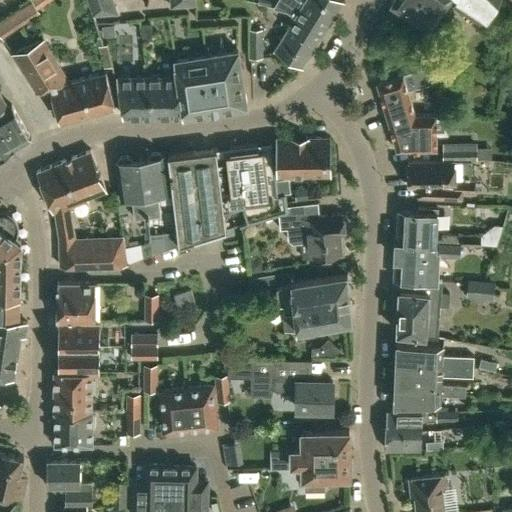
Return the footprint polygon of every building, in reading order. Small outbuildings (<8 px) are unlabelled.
[(30,0),(0,20),(0,33),(3,38),(39,13),(30,0)] [(31,0),(38,8),(49,0),(31,0)] [(110,14),(105,0),(99,0),(97,1),(102,15),(110,14)] [(119,14),(114,0),(105,0),(110,14),(119,14)] [(279,0),(275,8),(287,10),(296,16),(324,33),(343,1),(342,0),(279,0)] [(391,0),(429,25),(446,0),(454,0),(455,0),(453,5),(482,24),(491,12),(495,14),(498,10),(494,8),(498,0),(391,0)] [(93,15),(102,15),(97,1),(89,4),(93,15)] [(324,33),(296,16),(275,49),(304,66),(324,33)] [(262,28),(249,28),(249,57),(263,57),(262,28)] [(69,82),(50,50),(43,40),(13,53),(37,92),(51,89),(61,121),(116,106),(106,72),(69,82)] [(107,43),(99,45),(105,67),(112,65),(107,43)] [(177,74),(183,116),(246,107),(238,50),(174,60),(178,74),(177,74)] [(432,65),(404,76),(376,84),(388,123),(396,150),(437,149),(437,133),(448,133),(447,113),(437,114),(416,114),(407,87),(436,79),(432,65)] [(183,116),(177,74),(147,75),(153,117),(183,116)] [(153,117),(147,75),(117,77),(123,117),(153,117)] [(30,139),(11,106),(8,108),(0,94),(0,124),(15,149),(14,149),(30,139)] [(0,157),(15,149),(0,124),(0,157)] [(330,137),(277,138),(277,176),(330,176),(330,137)] [(270,143),(213,150),(226,230),(276,214),(277,214),(286,210),(286,205),(284,194),(276,196),(270,143)] [(454,160),(472,160),(475,160),(475,146),(461,146),(444,146),(444,160),(454,160)] [(178,245),(226,230),(213,150),(168,156),(178,245)] [(106,191),(105,189),(92,151),(37,173),(53,211),(55,211),(59,238),(60,266),(125,264),(127,264),(126,256),(129,255),(127,246),(125,246),(124,242),(75,244),(75,237),(69,201),(85,195),(87,201),(88,201),(88,198),(106,191)] [(147,217),(148,217),(160,215),(157,193),(168,192),(164,156),(140,159),(147,217)] [(117,162),(120,197),(131,196),(134,218),(147,217),(140,159),(117,162)] [(472,160),(454,160),(444,160),(408,161),(408,184),(410,185),(424,185),(424,190),(420,190),(418,195),(417,195),(417,197),(461,199),(461,193),(473,193),(474,178),(471,178),(472,160)] [(293,243),(300,242),(301,259),(340,257),(339,236),(345,235),(342,216),(318,218),(316,203),(286,205),(286,210),(277,214),(278,229),(288,229),(289,239),(293,243)] [(398,211),(396,243),(435,246),(435,243),(460,244),(460,243),(461,235),(442,234),(442,239),(435,239),(437,208),(418,207),(418,212),(398,211)] [(0,376),(15,379),(21,336),(26,337),(28,324),(18,322),(19,241),(15,237),(16,233),(17,227),(16,223),(14,219),(10,216),(6,213),(1,213),(0,212),(0,376)] [(461,234),(461,235),(460,243),(480,245),(481,235),(461,234)] [(149,238),(149,241),(151,254),(164,249),(163,236),(149,238)] [(126,256),(127,264),(151,254),(149,241),(127,246),(129,255),(126,256)] [(435,246),(396,243),(394,279),(437,281),(438,255),(460,256),(460,244),(435,243),(435,246)] [(352,321),(347,273),(291,282),(276,287),(276,292),(275,293),(276,305),(283,304),(285,313),(295,312),(297,329),(352,321)] [(495,282),(483,280),(468,279),(466,296),(493,299),(495,282)] [(58,321),(99,321),(99,320),(95,320),(96,283),(58,282),(58,321)] [(441,283),(400,282),(398,333),(437,338),(439,306),(448,307),(449,292),(441,292),(441,283)] [(191,290),(173,295),(177,308),(195,303),(191,290)] [(253,305),(266,304),(265,290),(252,293),(253,305)] [(146,294),(145,321),(158,321),(158,294),(146,294)] [(59,346),(99,346),(99,321),(58,321),(59,321),(59,346)] [(131,334),(131,346),(157,346),(158,334),(131,334)] [(396,363),(473,367),(473,357),(442,355),(442,347),(397,343),(396,363)] [(99,371),(99,346),(59,346),(59,370),(55,370),(55,371),(99,371)] [(157,359),(157,346),(131,346),(131,358),(157,359)] [(228,357),(227,375),(228,375),(228,384),(250,384),(250,396),(270,396),(283,396),(283,405),(287,405),(287,409),(296,409),(296,408),(332,409),(333,382),(310,381),(310,376),(273,376),(274,359),(247,358),(228,357)] [(473,367),(396,363),(395,383),(440,385),(441,376),(472,378),(473,367)] [(159,390),(159,364),(145,364),(145,391),(159,390)] [(99,372),(99,371),(55,371),(54,411),(92,411),(92,410),(91,410),(91,392),(95,392),(95,378),(92,378),(92,372),(99,372)] [(229,393),(228,384),(228,375),(227,375),(215,376),(217,394),(229,393)] [(440,385),(395,383),(394,404),(440,403),(441,395),(465,396),(465,386),(440,385)] [(186,388),(190,428),(216,425),(212,386),(200,387),(200,384),(188,385),(188,388),(186,388)] [(190,428),(186,388),(184,388),(183,386),(171,387),(172,389),(160,390),(164,430),(190,428)] [(127,392),(127,407),(140,407),(140,392),(127,392)] [(140,407),(127,407),(127,433),(140,433),(140,407)] [(457,410),(422,412),(422,422),(436,422),(436,421),(490,419),(490,418),(501,417),(500,409),(457,410)] [(92,411),(54,411),(55,411),(55,445),(93,445),(92,426),(95,425),(95,414),(92,414),(92,411)] [(422,431),(422,422),(422,412),(388,411),(387,432),(422,431)] [(271,449),(271,458),(291,458),(292,459),(304,459),(304,456),(319,455),(319,450),(350,449),(350,431),(302,432),(302,449),(271,449)] [(422,431),(387,432),(386,451),(421,451),(422,431)] [(350,477),(350,449),(319,450),(319,455),(304,456),(304,459),(292,459),(291,458),(271,458),(272,468),(292,469),(292,464),(302,464),(302,477),(306,478),(306,488),(324,487),(324,477),(350,477)] [(25,457),(5,452),(0,470),(0,492),(23,498),(27,483),(19,480),(25,457)] [(66,504),(93,504),(93,481),(80,481),(80,460),(47,460),(47,485),(60,485),(60,488),(63,491),(66,491),(66,504)] [(170,511),(170,465),(144,464),(143,491),(131,490),(130,511),(170,511)] [(196,465),(170,465),(170,511),(206,511),(207,492),(195,492),(196,465)] [(444,474),(408,477),(410,491),(413,490),(415,511),(443,511),(441,488),(445,488),(444,474)] [(112,480),(112,504),(126,504),(126,480),(112,480)] [(297,511),(294,503),(268,511),(297,511)]
